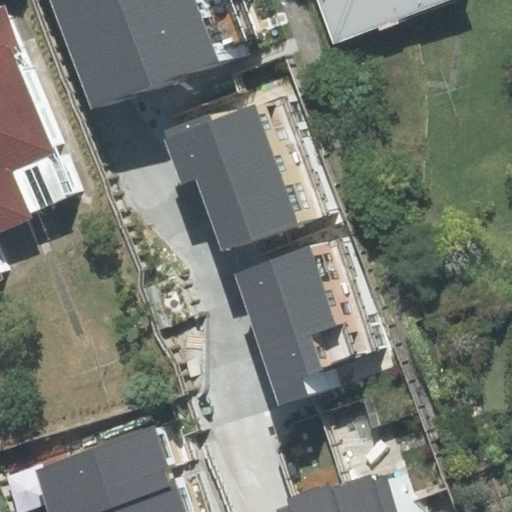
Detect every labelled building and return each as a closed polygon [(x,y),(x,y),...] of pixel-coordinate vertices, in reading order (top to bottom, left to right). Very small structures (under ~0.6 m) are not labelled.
[(100,0),(133,87),(248,46),(231,0),(100,0)] [(319,0),(335,42),(447,0),(319,0)] [(0,13),(0,283),(6,281),(0,266),(0,233),(77,202),(0,14),(0,13)] [(252,233),(330,204),(287,87),(191,122),(208,170),(226,163),(252,233)] [(346,224),(259,257),(310,389),(343,377),(336,360),(390,339),(346,224)] [(35,469),(50,511),(100,511),(185,482),(164,422),(35,469)] [(421,511),(397,447),(345,466),(362,511),(421,511)] [(362,511),(345,466),(293,486),(303,511),(362,511)] [(100,511),(196,511),(185,482),(100,511)]
